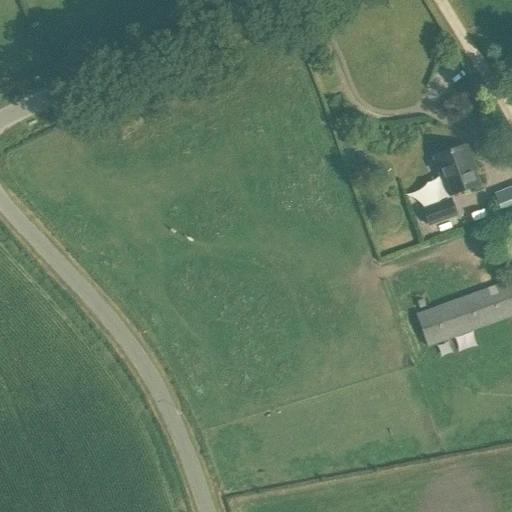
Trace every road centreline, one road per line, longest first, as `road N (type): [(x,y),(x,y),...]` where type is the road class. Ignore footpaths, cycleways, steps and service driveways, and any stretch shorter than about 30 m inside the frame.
road 1 (unclassified): [(206,511),(173,424),(135,356),(0,201)]
road 2 (unclassified): [(0,124),(270,0)]
